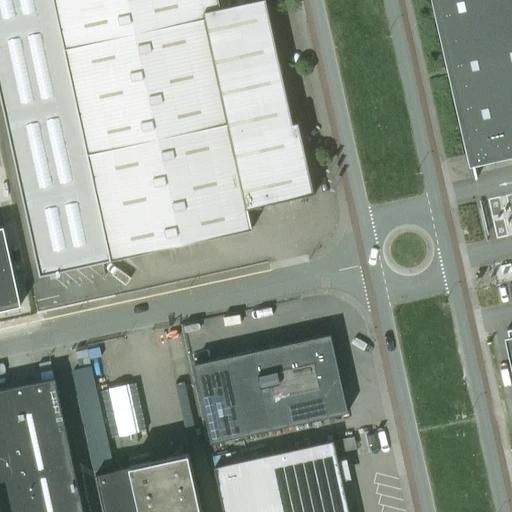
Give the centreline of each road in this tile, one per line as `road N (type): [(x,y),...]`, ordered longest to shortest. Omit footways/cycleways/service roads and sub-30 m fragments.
road 1 (unclassified): [(0,345),(375,262)]
road 2 (unclassified): [(503,511),(452,275)]
road 3 (unclassified): [(317,0),(368,229)]
road 4 (unclassified): [(381,291),(428,511)]
road 5 (unclassified): [(437,214),(391,0)]
